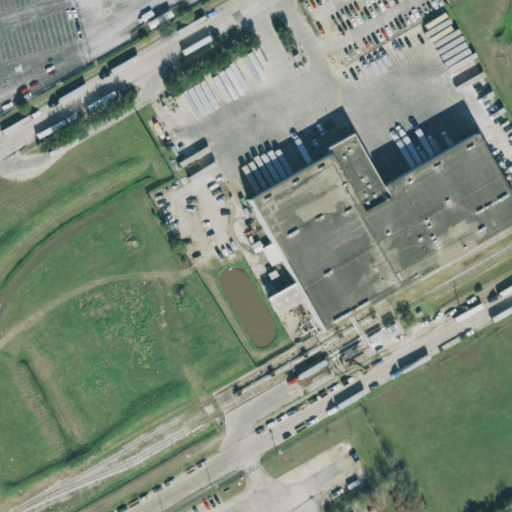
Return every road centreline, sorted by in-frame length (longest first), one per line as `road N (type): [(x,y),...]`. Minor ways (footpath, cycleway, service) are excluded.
road 1 (residential): [(141,511),(511,299)]
road 2 (residential): [(253,0),(0,143)]
